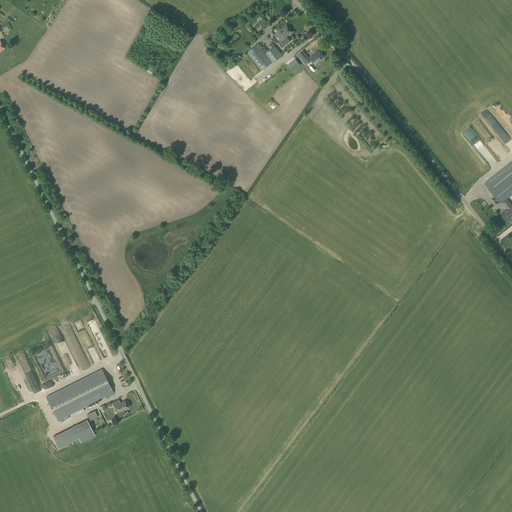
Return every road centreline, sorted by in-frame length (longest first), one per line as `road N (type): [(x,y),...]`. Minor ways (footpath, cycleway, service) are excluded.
road 1 (unclassified): [(200,511),(0,111)]
road 2 (unclassified): [(511,261),(299,0)]
